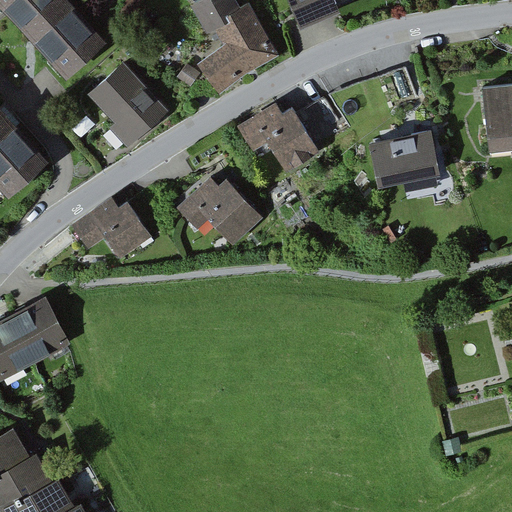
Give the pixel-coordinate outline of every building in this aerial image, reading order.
[(63,0),(4,0),(68,71),(101,41),(63,0)] [(238,8),(233,0),(196,0),(194,1),(209,27),(216,23),(226,42),(200,61),(220,88),(244,70),(275,53),(247,3),(238,8)] [(293,0),(303,22),(334,8),(330,0),(293,0)] [(122,63),(92,90),(134,137),(164,110),(122,63)] [(511,84),(482,87),(489,146),(511,143),(511,84)] [(344,128),(326,99),(297,116),(315,146),(344,128)] [(276,103),(241,125),(248,137),(263,128),(287,168),(318,149),(315,146),(297,116),(292,107),(282,113),(276,103)] [(0,110),(0,177),(10,188),(43,159),(0,110)] [(430,132),(373,143),(380,182),(437,171),(430,132)] [(211,178),(180,206),(190,216),(203,204),(234,239),(260,215),(227,179),(219,186),(211,178)] [(111,197),(69,225),(78,238),(100,223),(120,253),(150,234),(128,201),(119,208),(111,197)] [(45,300),(13,317),(33,355),(65,338),(45,300)] [(13,317),(0,323),(0,369),(1,371),(33,355),(13,317)] [(0,474),(28,459),(11,430),(0,436),(0,474)] [(459,438),(443,442),(446,456),(462,452),(459,438)] [(28,459),(0,474),(0,508),(2,511),(8,508),(50,484),(34,456),(28,459)] [(50,484),(8,508),(10,511),(67,511),(72,509),(56,481),(50,484)]
